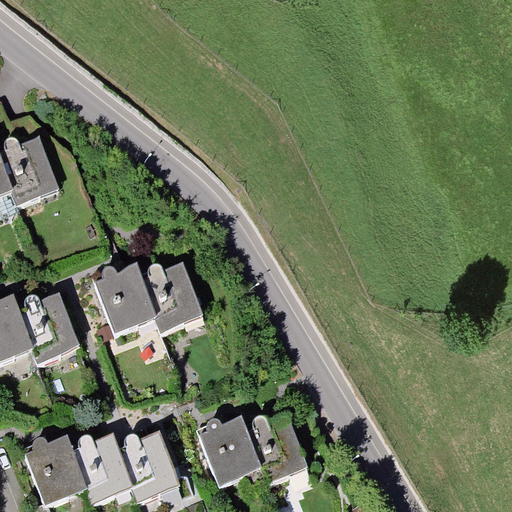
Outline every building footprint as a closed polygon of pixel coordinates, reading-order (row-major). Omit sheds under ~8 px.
[(7,154),(0,156),(0,163),(11,195),(16,210),(60,193),(41,142),(19,149),(18,147),(16,145),(13,144),(10,145),(8,146),(6,149),(6,151),(7,154)] [(0,199),(11,195),(0,163),(0,199)] [(152,280),(143,283),(157,321),(162,336),(206,320),(186,268),(165,275),(163,273),(161,271),(159,270),(156,271),(153,272),(152,275),(152,277),(152,280)] [(105,281),(95,285),(114,337),(157,321),(143,283),(139,270),(117,277),(116,274),(114,273),(111,272),(108,272),(106,274),(105,276),(104,279),(105,281)] [(30,310),(21,313),(34,352),(39,366),(83,350),(63,299),(42,306),(41,303),(39,302),(36,301),(33,301),(31,303),(29,305),(29,308),(30,310)] [(0,364),(34,352),(21,313),(16,300),(0,305),(0,364)] [(260,433),(251,437),(264,475),(269,490),(313,473),(294,422),(272,429),(271,427),(269,425),(266,424),(263,424),(261,426),(259,428),(259,431),(260,433)] [(212,435),(202,439),(222,491),(264,475),(251,437),(246,423),(225,431),(223,428),(221,426),(218,426),(216,426),(213,428),(212,430),(212,433),(212,435)] [(129,450),(121,453),(134,492),(139,506),(182,490),(163,439),(142,446),(140,443),(138,442),(135,441),(132,441),(130,443),(129,445),(128,448),(129,450)] [(83,452),(74,455),(88,494),(93,508),(134,492),(121,453),(117,440),(96,448),(94,445),(92,443),(89,442),(87,443),(84,445),(83,447),(83,449),(83,452)] [(36,453),(26,457),(45,509),(88,494),(74,455),(70,442),(48,449),(47,447),(45,445),(42,444),(39,444),(37,446),(35,448),(35,451),(36,453)]
